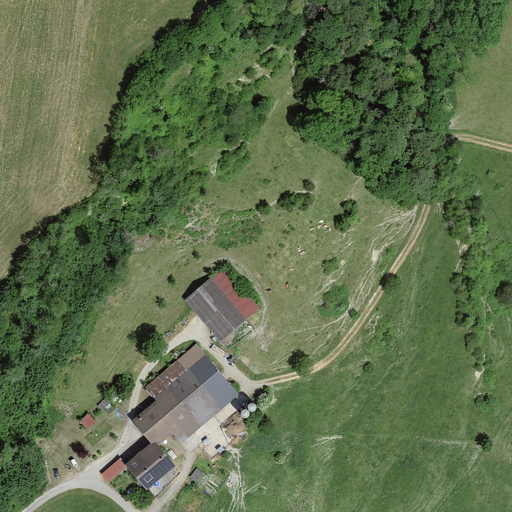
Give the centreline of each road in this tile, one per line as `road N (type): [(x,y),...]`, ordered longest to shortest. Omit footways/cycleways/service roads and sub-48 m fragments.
road 1 (track): [(511,148),(457,137),(444,144),(416,232),(357,326),(315,367),(246,384),(151,511)]
road 2 (track): [(85,483),(125,439),(145,372),(182,337),(199,338),(246,384)]
road 3 (unclassified): [(26,511),(80,483),(108,491),(132,511)]
